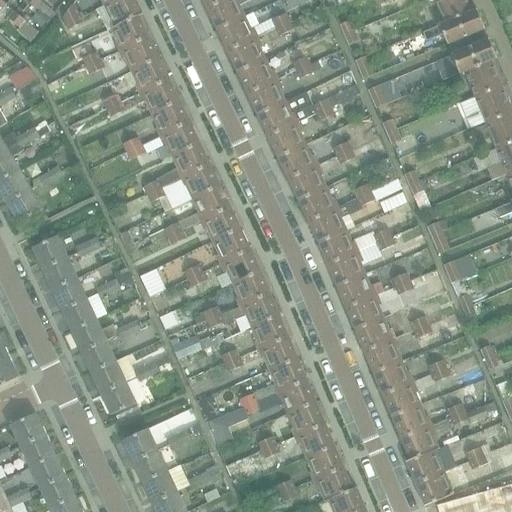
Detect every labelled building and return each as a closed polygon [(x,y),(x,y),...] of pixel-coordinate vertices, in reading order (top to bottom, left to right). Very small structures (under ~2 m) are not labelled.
[(56,14),(39,0),(0,0),(6,5),(10,0),(21,0),(24,2),(24,0),(25,0),(51,21),(56,14)] [(143,14),(135,0),(116,0),(105,6),(115,27),(143,14)] [(202,0),(207,9),(225,0),(202,0)] [(242,4),(240,0),(225,0),(207,9),(217,30),(245,17),(240,5),(242,4)] [(328,0),(333,11),(341,8),(337,0),(328,0)] [(471,13),(466,0),(435,0),(445,23),(471,13)] [(64,17),(62,18),(65,23),(81,15),(75,4),(64,17)] [(485,29),(477,10),(471,13),(445,23),(423,32),(426,41),(443,34),(447,44),(485,29)] [(8,19),(19,28),(17,31),(31,42),(38,33),(14,12),(8,19)] [(143,15),(143,14),(115,27),(111,29),(117,42),(115,43),(119,51),(149,37),(139,17),(143,15)] [(81,15),(65,23),(68,30),(84,23),(81,15)] [(285,15),(271,22),(274,30),(289,23),(285,15)] [(255,38),(245,17),(217,30),(227,51),(255,38)] [(351,21),(340,26),(344,36),(355,31),(351,21)] [(289,23),(274,30),(278,38),(293,31),(289,23)] [(359,41),(355,31),(344,36),(348,46),(359,41)] [(159,58),(149,37),(119,51),(122,59),(125,58),(131,71),(159,58)] [(265,59),(255,38),(227,51),(237,73),(265,59)] [(497,58),(489,40),(452,55),(456,65),(439,72),(443,83),(465,73),(464,72),(491,61),(497,58)] [(98,52),(82,60),(86,68),(101,60),(98,52)] [(355,61),(363,80),(374,75),(366,57),(355,61)] [(159,58),(131,71),(138,85),(135,86),(139,94),(170,80),(159,58)] [(271,71),(265,59),(237,73),(247,94),(278,79),(274,70),(271,71)] [(308,66),(305,59),(290,65),(294,73),(308,66)] [(101,60),(86,68),(90,76),(105,68),(101,60)] [(501,86),(491,61),(464,72),(465,73),(475,97),(501,86)] [(312,74),(308,66),(294,73),(297,81),(312,74)] [(283,88),(278,79),(247,94),(257,115),(285,102),(280,90),(283,88)] [(180,102),(170,80),(139,94),(134,97),(138,106),(144,104),(150,116),(152,115),(180,102)] [(361,94),(357,86),(327,100),(328,100),(313,107),(312,105),(306,92),(285,102),(257,115),(268,137),(298,122),(299,123),(316,115),(332,108),(361,94)] [(368,91),(376,109),(387,104),(379,86),(368,91)] [(511,112),(501,86),(475,97),(481,113),(464,120),(468,131),(485,123),(511,112)] [(11,88),(2,94),(7,103),(17,98),(11,88)] [(122,103),(118,95),(103,103),(106,110),(122,103)] [(190,122),(180,102),(152,115),(158,127),(156,128),(159,136),(190,122)] [(122,103),(106,110),(110,118),(126,111),(122,103)] [(336,116),(332,108),(316,115),(320,123),(336,116)] [(511,143),(511,111),(511,112),(485,123),(496,150),(511,143)] [(382,124),(387,134),(398,130),(393,120),(382,124)] [(200,143),(190,122),(159,136),(163,144),(166,143),(172,156),(200,143)] [(298,122),(268,137),(278,158),(306,145),(300,133),(303,132),(299,123),(298,122)] [(35,128),(25,133),(31,143),(41,138),(38,132),(35,128)] [(402,140),(398,130),(387,134),(391,144),(402,140)] [(19,144),(22,148),(31,143),(25,133),(16,139),(19,144)] [(0,155),(8,150),(0,136),(0,155)] [(138,138),(123,146),(127,153),(142,146),(138,138)] [(210,164),(200,143),(172,156),(178,169),(176,170),(176,171),(156,181),(156,182),(143,188),(147,196),(163,188),(180,180),(179,178),(210,164)] [(502,163),(487,169),(492,182),(507,176),(507,175),(511,173),(511,143),(496,150),(502,163)] [(22,148),(19,144),(8,150),(0,155),(0,181),(20,170),(13,159),(24,152),(22,148)] [(347,144),(332,150),(336,158),(350,152),(347,144)] [(311,156),(306,145),(278,158),(288,179),(319,165),(314,155),(311,156)] [(146,153),(142,146),(127,153),(131,161),(146,153)] [(350,152),(336,158),(339,166),(354,160),(350,152)] [(220,185),(210,164),(179,178),(180,180),(183,186),(186,185),(192,198),(220,185)] [(323,174),(319,165),(288,179),(298,201),(326,187),(320,175),(323,174)] [(58,167),(49,173),(54,183),(64,177),(58,167)] [(32,189),(20,170),(0,181),(0,191),(7,204),(32,189)] [(405,176),(409,186),(420,181),(415,171),(405,176)] [(54,183),(49,173),(39,178),(45,188),(54,183)] [(424,191),(420,181),(409,186),(413,196),(424,191)] [(230,206),(220,185),(192,198),(199,213),(179,223),(165,230),(135,244),(129,231),(119,236),(129,256),(167,238),(183,231),(201,223),(200,220),(230,206)] [(326,187),(298,201),(308,222),(339,208),(335,198),(332,199),(326,187)] [(366,187),(351,194),(355,202),(370,195),(366,187)] [(167,196),(163,188),(147,196),(151,204),(167,196)] [(44,209),(32,189),(7,204),(19,224),(37,214),(44,209)] [(370,195),(355,202),(359,209),(373,203),(370,195)] [(339,208),(308,222),(319,243),(347,231),(341,220),(359,211),(359,209),(355,202),(339,208)] [(511,202),(495,210),(498,218),(511,212),(511,202)] [(240,228),(230,206),(200,220),(201,223),(203,229),(206,227),(213,241),(240,228)] [(427,227),(431,237),(442,233),(438,223),(427,227)] [(251,250),(240,228),(213,241),(219,255),(217,257),(221,264),(251,250)] [(386,230),(372,237),(375,245),(390,238),(386,230)] [(187,239),(183,231),(167,238),(171,246),(187,239)] [(347,231),(319,243),(328,266),(359,252),(355,242),(352,243),(347,231)] [(450,250),(442,233),(431,237),(439,255),(450,250)] [(66,255),(58,237),(51,240),(33,248),(43,269),(68,257),(66,255)] [(97,238),(87,243),(92,253),(102,249),(97,238)] [(390,238),(375,245),(379,252),(393,246),(390,238)] [(92,253),(87,243),(77,247),(82,258),(92,253)] [(261,271),(251,250),(221,264),(224,272),(227,271),(233,284),(261,271)] [(359,252),(328,266),(336,286),(365,274),(360,263),(363,262),(359,252)] [(77,278),(68,257),(43,269),(52,290),(77,278)] [(444,266),(451,284),(462,280),(454,261),(444,266)] [(200,266),(184,273),(188,281),(204,273),(200,266)] [(270,293),(261,271),(233,284),(238,297),(236,298),(239,306),(270,293)] [(204,273),(188,281),(192,289),(207,281),(204,273)] [(405,273),(391,280),(394,288),(409,281),(405,273)] [(370,286),(365,274),(336,286),(345,308),(377,295),(373,285),(370,286)] [(87,299),(77,278),(52,290),(62,311),(87,299)] [(116,280),(106,284),(111,295),(121,290),(116,280)] [(412,289),(409,281),(394,288),(398,296),(412,289)] [(111,295),(106,284),(97,289),(101,299),(111,295)] [(279,315),(270,293),(239,306),(240,307),(222,314),(206,322),(209,329),(225,323),(226,323),(246,315),(251,327),(279,315)] [(381,305),(377,295),(345,308),(355,330),(384,318),(378,306),(381,305)] [(458,299),(462,309),(473,305),(469,295),(458,299)] [(97,320),(87,299),(62,311),(72,332),(97,320)] [(478,315),(473,305),(462,309),(467,320),(478,315)] [(222,314),(219,307),(202,314),(206,322),(222,314)] [(405,309),(384,318),(355,330),(364,352),(393,340),(403,336),(413,331),(425,326),(422,318),(411,323),(405,309)] [(289,337),(279,315),(251,327),(257,341),(255,342),(258,350),(289,337)] [(102,331),(97,320),(72,332),(82,353),(107,341),(118,336),(120,341),(130,336),(126,326),(116,331),(114,326),(102,331)] [(141,332),(136,321),(126,326),(130,336),(141,332)] [(429,334),(425,326),(413,331),(417,339),(429,334)] [(0,359),(8,355),(0,337),(0,359)] [(298,359),(289,337),(258,350),(261,358),(264,356),(270,371),(298,359)] [(402,362),(393,340),(364,352),(373,374),(402,362)] [(117,362),(107,341),(82,353),(92,374),(117,362)] [(491,346),(480,350),(485,361),(495,356),(491,346)] [(237,350),(221,357),(224,365),(240,358),(237,350)] [(0,386),(19,378),(8,355),(0,359),(0,386)] [(500,366),(495,356),(485,361),(489,371),(500,366)] [(244,366),(240,358),(224,365),(228,373),(244,366)] [(307,381),(298,359),(270,371),(276,385),(273,386),(277,394),(307,381)] [(445,369),(442,361),(427,368),(430,376),(445,369)] [(127,383),(117,362),(92,374),(101,395),(127,383)] [(407,374),(402,362),(373,374),(382,396),(414,383),(410,373),(407,374)] [(155,363),(145,368),(150,378),(160,373),(155,363)] [(150,378),(145,368),(135,373),(140,383),(150,378)] [(449,377),(445,369),(430,376),(434,384),(449,377)] [(316,403),(307,381),(277,394),(280,402),(283,401),(289,415),(316,403)] [(137,404),(127,383),(101,395),(111,416),(129,407),(137,404)] [(418,393),(414,383),(382,396),(391,417),(420,405),(415,394),(418,393)] [(255,394),(239,401),(243,408),(259,402),(255,394)] [(511,397),(502,402),(507,412),(511,409),(511,397)] [(262,410),(259,402),(243,408),(246,416),(262,410)] [(325,424),(316,403),(289,415),(294,428),(292,429),(295,437),(325,424)] [(461,404),(446,411),(450,419),(465,412),(461,404)] [(425,417),(420,405),(391,417),(400,439),(432,426),(428,415),(425,417)] [(468,420),(465,412),(450,419),(454,427),(468,420)] [(11,426),(19,444),(21,448),(46,436),(36,414),(11,426)] [(335,446),(325,424),(295,437),(298,445),(301,444),(307,457),(335,446)] [(436,436),(432,426),(400,439),(409,461),(434,451),(438,449),(433,437),(436,436)] [(149,429),(141,432),(123,441),(133,461),(158,449),(149,429)] [(187,431),(178,435),(182,446),(192,441),(187,431)] [(182,446),(178,435),(168,440),(173,450),(182,446)] [(56,456),(46,436),(21,448),(31,468),(56,456)] [(274,437),(258,444),(261,452),(277,446),(274,437)] [(281,453),(277,446),(261,452),(265,460),(281,453)] [(344,467),(335,446),(307,457),(313,471),(310,472),(313,480),(344,467)] [(8,447),(0,450),(0,456),(2,462),(12,457),(8,447)] [(465,454),(469,462),(484,456),(481,448),(465,454)] [(168,469),(158,449),(133,461),(142,481),(168,469)] [(443,472),(434,451),(409,461),(406,462),(415,484),(443,472)] [(66,477),(56,456),(31,468),(40,489),(66,477)] [(487,464),(484,456),(469,462),(472,470),(487,464)] [(353,489),(344,467),(313,480),(317,487),(319,486),(325,500),(353,489)] [(177,490),(168,469),(142,481),(152,502),(177,490)] [(443,472),(415,484),(425,507),(453,495),(443,472)] [(207,473),(197,477),(202,488),(211,483),(207,473)] [(75,498),(66,477),(40,489),(50,510),(75,498)] [(202,488),(197,477),(187,481),(192,492),(202,488)] [(276,488),(279,496),(296,489),(292,481),(276,488)] [(360,511),(366,510),(357,488),(353,489),(325,500),(318,503),(321,511),(329,511),(333,511),(360,511)] [(27,489),(17,493),(22,503),(32,498),(27,489)] [(299,496),(296,489),(279,496),(283,503),(299,496)] [(182,511),(186,510),(177,490),(152,502),(156,511),(182,511)] [(22,503),(17,493),(7,498),(12,508),(22,503)] [(81,511),(75,498),(50,510),(51,511),(81,511)] [(509,511),(506,501),(499,504),(501,511),(509,511)]
